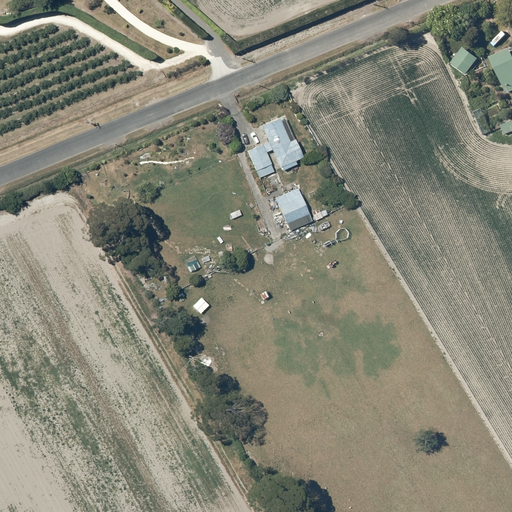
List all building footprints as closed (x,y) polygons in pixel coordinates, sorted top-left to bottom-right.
[(478,58),(463,46),(451,62),(467,73),(478,58)] [(511,48),(511,46),(491,55),(507,92),(511,90),(511,48)] [(290,142),(280,119),(262,127),(268,142),(247,151),(259,178),(274,171),(266,152),(272,149),(281,171),(295,165),(293,161),(302,157),(295,140),(290,142)] [(511,119),(502,123),(506,135),(511,132),(511,119)] [(309,213),(297,188),(276,199),(287,223),(309,213)] [(286,227),(281,216),(272,220),(277,231),(286,227)]
